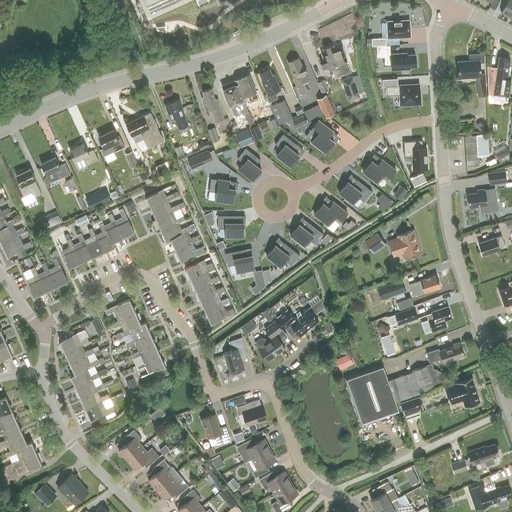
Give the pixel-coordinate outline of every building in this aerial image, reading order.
[(148,0),(139,4),(153,36),(230,0),(148,0)] [(511,18),(511,0),(507,0),(501,12),(511,18)] [(387,22),(388,38),(410,36),(409,20),(387,22)] [(371,38),(372,46),(386,45),(385,38),(371,38)] [(390,45),(377,46),(378,57),(385,56),(386,64),(392,64),(393,70),(411,69),(411,67),(417,67),(416,54),(408,55),(408,53),(390,54),(390,45)] [(333,71),(336,78),(351,73),(347,62),(339,65),(332,46),(323,50),(324,53),(321,54),(323,61),(320,62),(323,70),(328,69),(329,72),(333,71)] [(458,78),(476,77),(478,98),(487,97),(485,74),(481,74),(480,64),(484,63),(483,54),(469,55),(469,61),(457,62),(458,78)] [(497,68),(487,67),(488,96),(509,99),(511,80),(510,80),(511,78),(507,78),(507,75),(509,75),(510,66),(508,66),(509,58),(499,57),(497,68)] [(305,74),(306,73),(303,65),(300,66),(296,58),(288,62),(290,67),(289,68),(293,78),(292,78),(299,95),(306,92),(302,84),(308,81),(305,74)] [(261,81),(267,95),(265,95),(269,102),(278,98),(274,91),(280,88),(274,75),(272,75),(269,69),(266,70),(264,69),(260,71),(260,73),(259,74),(262,80),(261,81)] [(249,75),(234,80),(241,97),(246,95),(248,102),(258,97),(249,75)] [(348,101),(349,100),(359,97),(352,77),(343,80),(341,80),(348,101)] [(223,85),(222,90),(229,106),(230,105),(235,116),(243,113),(247,120),(250,127),(254,125),(251,117),(247,111),(243,99),(242,100),(241,97),(234,80),(223,85)] [(317,83),(322,94),(328,91),(324,80),(317,83)] [(419,84),(386,86),(386,95),(400,94),(400,105),(420,104),(419,84)] [(206,111),(211,109),(215,122),(224,119),(217,99),(214,99),(210,89),(202,92),(204,97),(201,98),(206,111)] [(317,100),(325,119),(335,115),(326,95),(317,100)] [(179,133),(189,130),(183,115),(184,114),(179,100),(164,105),(169,119),(173,118),(179,133)] [(270,106),(278,124),(292,118),(283,100),(270,106)] [(147,148),(164,140),(151,112),(143,115),(125,123),(131,135),(140,131),(147,148)] [(303,114),(292,120),(295,127),(301,124),(301,125),(307,122),(303,114)] [(333,131),(318,120),(310,130),(316,135),(311,141),(325,152),(334,141),(328,137),(333,131)] [(476,125),(480,132),(486,128),(482,121),(476,125)] [(249,129),(254,140),(262,136),(257,125),(249,129)] [(214,127),(207,130),(212,143),(219,140),(214,127)] [(104,155),(124,146),(119,136),(116,137),(113,129),(98,136),(103,148),(101,149),(104,155)] [(235,134),(240,147),(254,142),(248,129),(235,134)] [(298,145),(283,133),(275,144),(281,148),(276,155),(290,166),(299,155),(293,151),(298,145)] [(477,153),(477,155),(488,154),(487,134),(476,135),(476,141),(477,147),(477,153)] [(423,140),(404,141),(405,157),(413,156),(414,169),(428,169),(427,148),(424,148),(423,140)] [(86,164),(98,159),(93,150),(88,152),(84,143),(69,150),(74,161),(83,157),(86,164)] [(174,148),(178,157),(184,154),(180,145),(174,148)] [(256,165),(260,159),(245,148),(237,158),(243,163),(238,169),(252,180),(261,169),(256,165)] [(506,148),(495,153),(498,159),(509,154),(506,148)] [(208,150),(187,159),(191,169),(212,160),(208,150)] [(132,151),(125,154),(131,168),(138,165),(132,151)] [(41,163),(46,174),(43,179),(46,184),(69,173),(65,163),(59,165),(55,156),(41,163)] [(377,165),(371,160),(363,171),(377,182),(382,176),(388,181),(396,170),(381,159),(377,165)] [(34,196),(41,193),(35,180),(35,179),(30,168),(16,175),(21,185),(19,186),(24,197),(21,198),(25,205),(36,200),(34,196)] [(505,170),(488,172),(489,184),(506,182),(505,170)] [(417,176),(411,179),(414,186),(420,183),(417,176)] [(76,188),(72,178),(65,181),(70,191),(76,188)] [(228,188),(229,181),(211,178),(209,191),(216,192),(215,200),(233,203),(235,189),(228,188)] [(353,185),(347,181),(339,192),(353,203),(358,197),(364,202),(372,191),(357,180),(353,185)] [(408,190),(401,185),(397,189),(404,195),(408,190)] [(477,192),(468,193),(469,207),(479,206),(480,213),(497,211),(494,188),(477,190),(477,192)] [(168,200),(175,197),(173,193),(166,196),(163,189),(146,197),(151,208),(168,200)] [(111,200),(106,190),(86,199),(91,209),(111,200)] [(391,202),(381,194),(377,199),(387,207),(391,202)] [(76,197),(82,210),(86,208),(80,195),(76,197)] [(151,208),(156,219),(173,211),(180,208),(178,204),(171,207),(168,200),(151,208)] [(125,204),(129,213),(135,209),(131,201),(125,204)] [(314,214),(328,225),(333,219),(339,223),(347,213),(332,201),(328,207),(322,203),(314,214)] [(122,217),(115,220),(114,220),(122,237),(134,232),(123,208),(118,210),(122,217)] [(61,222),(56,211),(44,217),(49,227),(61,222)] [(176,218),(173,211),(156,219),(161,230),(178,222),(185,219),(183,215),(176,218)] [(204,215),(209,226),(214,224),(212,218),(214,218),(211,212),(204,215)] [(111,222),(104,225),(111,242),(122,237),(114,220),(115,220),(112,213),(108,215),(111,222)] [(6,222),(3,215),(0,216),(0,229),(12,224),(15,223),(13,219),(6,222)] [(86,215),(80,217),(83,223),(88,220),(86,215)] [(236,222),(236,215),(218,215),(218,228),(225,228),(225,237),(243,237),(243,222),(236,222)] [(38,231),(44,228),(41,221),(35,224),(38,231)] [(114,247),(111,242),(104,225),(103,222),(99,224),(102,231),(95,234),(102,252),(114,247)] [(166,241),(170,239),(187,231),(195,228),(193,224),(181,229),(178,222),(161,230),(166,241)] [(290,235),(304,246),(309,239),(315,244),(323,234),(309,222),(304,228),(299,224),(290,235)] [(0,229),(0,241),(0,243),(18,235),(24,232),(22,228),(15,231),(12,224),(0,229)] [(91,257),(102,252),(95,234),(92,227),(88,229),(91,236),(84,239),(84,240),(91,257)] [(407,234),(389,240),(394,256),(403,253),(405,258),(422,252),(414,229),(406,232),(407,234)] [(170,239),(175,250),(192,242),(199,239),(198,235),(190,238),(187,231),(170,239)] [(80,241),(73,244),(73,245),(80,262),(91,257),(84,240),(84,239),(81,232),(80,232),(77,234),(80,241)] [(377,232),(365,241),(373,252),(385,243),(377,232)] [(18,235),(0,243),(7,257),(32,245),(30,241),(23,245),(18,235)] [(499,249),(505,247),(501,236),(495,238),(495,237),(478,243),(482,255),(499,249)] [(69,267),(80,262),(73,245),(73,244),(70,237),(66,239),(69,246),(62,250),(69,267)] [(196,249),(192,242),(175,250),(180,261),(204,250),(203,246),(196,249)] [(280,249),(275,245),(266,256),(280,267),(285,260),(291,265),(299,255),(285,243),(280,249)] [(244,256),(243,249),(225,253),(227,266),(235,265),(237,272),(254,269),(251,255),(244,256)] [(55,266),(48,269),(56,286),(67,280),(56,257),(52,259),(55,266)] [(187,280),(190,279),(207,271),(214,268),(213,264),(212,262),(206,264),(204,259),(185,268),(186,270),(184,271),(187,280)] [(45,291),(56,286),(48,269),(45,262),(41,264),(44,271),(37,274),(45,291)] [(37,274),(34,267),(23,272),(26,279),(34,296),(36,295),(36,297),(45,294),(45,291),(37,274)] [(256,286),(252,286),(253,291),(266,288),(265,281),(271,280),(269,268),(253,271),(256,286)] [(192,291),(195,290),(212,282),(213,282),(219,279),(218,275),(211,279),(207,271),(190,279),(191,281),(190,282),(192,291)] [(420,279),(420,280),(409,284),(413,296),(424,292),(424,293),(441,287),(437,274),(420,279)] [(381,299),(406,290),(402,279),(377,287),(381,299)] [(499,290),(504,305),(511,302),(511,281),(508,283),(510,287),(499,290)] [(197,302),(200,301),(217,293),(218,293),(225,290),(223,286),(216,289),(213,282),(212,282),(195,290),(196,292),(194,293),(197,302)] [(221,300),(218,293),(217,293),(200,301),(205,312),(222,304),(223,304),(229,301),(228,297),(221,300)] [(395,300),(398,308),(412,304),(409,296),(395,300)] [(118,321),(136,313),(129,299),(104,310),(106,314),(113,311),(118,321)] [(314,312),(324,307),(319,299),(310,304),(314,312)] [(226,311),(223,304),(222,304),(205,312),(210,323),(235,312),(233,308),(226,311)] [(432,313),(427,315),(431,328),(438,326),(437,323),(452,318),(448,306),(432,311),(432,313)] [(275,316),(268,308),(262,313),(268,321),(275,316)] [(309,308),(295,319),(288,309),(277,318),(291,336),(296,331),(300,337),(308,331),(307,330),(319,321),(309,308)] [(415,309),(396,315),(399,325),(418,318),(415,309)] [(118,321),(112,323),(113,327),(120,324),(124,331),(140,323),(142,323),(139,312),(136,313),(118,321)] [(105,332),(98,317),(91,321),(98,335),(105,332)] [(272,338),(267,341),(264,338),(261,337),(256,341),(256,344),(267,360),(278,352),(279,353),(285,348),(278,338),(285,333),(275,320),(265,328),(272,338)] [(142,323),(140,323),(124,331),(116,335),(117,339),(130,333),(133,340),(150,333),(145,321),(142,323)] [(246,323),(240,327),(245,335),(251,331),(246,323)] [(398,351),(410,348),(403,324),(391,327),(398,351)] [(82,344),(82,345),(89,341),(87,337),(80,340),(76,333),(60,341),(65,352),(82,344)] [(138,351),(155,344),(150,333),(133,340),(126,343),(128,347),(135,344),(138,351)] [(242,337),(228,341),(231,350),(224,352),(230,372),(244,368),(239,354),(247,352),(242,337)] [(441,358),(442,364),(451,361),(451,360),(464,355),(460,342),(453,344),(454,346),(439,351),(438,349),(426,353),(429,363),(441,358)] [(0,359),(12,355),(7,343),(0,346),(0,359)] [(65,352),(70,363),(86,355),(100,349),(98,345),(85,351),(82,345),(82,344),(65,352)] [(160,355),(155,344),(138,351),(131,354),(133,358),(140,355),(143,362),(160,355)] [(336,359),(340,370),(353,364),(349,354),(336,359)] [(86,355),(70,363),(74,374),(75,374),(87,368),(104,361),(102,356),(90,362),(86,355)] [(165,366),(160,355),(143,362),(136,365),(138,369),(145,366),(148,373),(165,366)] [(388,380),(396,402),(420,393),(419,391),(445,381),(441,372),(435,369),(434,369),(431,363),(411,370),(412,371),(388,380)] [(399,411),(396,402),(388,380),(383,364),(344,378),(360,425),(399,411)] [(90,375),(87,368),(75,374),(74,374),(70,376),(75,387),(92,379),(99,376),(97,372),(90,375)] [(480,401),(473,377),(456,382),(456,383),(445,386),(450,404),(463,400),(465,406),(471,404),(472,406),(479,404),(478,401),(480,401)] [(136,385),(133,378),(126,381),(129,389),(136,385)] [(97,390),(104,387),(102,383),(95,386),(92,379),(75,387),(80,398),(97,390)] [(102,383),(104,387),(114,383),(112,379),(102,383)] [(80,398),(85,409),(102,401),(109,398),(107,394),(100,397),(97,390),(80,398)] [(423,409),(419,396),(401,403),(405,415),(423,409)] [(0,416),(12,411),(6,397),(0,399),(0,416)] [(102,401),(85,409),(86,410),(84,411),(87,420),(90,419),(90,420),(114,409),(112,405),(105,408),(102,401)] [(256,407),(254,401),(237,407),(239,414),(242,413),(247,425),(266,418),(262,405),(256,407)] [(161,417),(165,414),(159,407),(155,410),(161,417)] [(17,422),(12,411),(0,416),(0,429),(17,422)] [(214,435),(218,446),(231,441),(225,426),(219,428),(214,414),(201,419),(207,437),(214,435)] [(5,440),(22,433),(17,422),(0,429),(0,433),(2,433),(5,440)] [(118,450),(126,459),(142,446),(138,441),(141,438),(134,429),(124,437),(128,442),(118,450)] [(27,443),(22,433),(5,440),(0,442),(0,447),(7,444),(10,451),(27,443)] [(245,462),(252,459),(270,449),(264,438),(255,443),(252,438),(236,446),(245,462)] [(27,443),(10,451),(7,452),(9,456),(16,453),(19,460),(36,453),(31,441),(27,443)] [(468,453),(471,462),(473,466),(485,461),(486,465),(488,466),(493,464),(494,462),(493,457),(499,455),(495,443),(487,446),(486,445),(479,448),(468,453)] [(165,444),(160,449),(165,455),(170,450),(165,444)] [(142,446),(126,459),(134,469),(144,460),(148,465),(159,456),(152,447),(146,451),(142,446)] [(206,450),(209,457),(215,453),(212,447),(206,450)] [(270,449),(252,459),(257,469),(252,472),(255,477),(269,470),(266,465),(275,460),(270,449)] [(39,452),(36,453),(19,460),(12,463),(17,475),(41,464),(40,461),(41,461),(39,452)] [(172,466),(170,467),(163,459),(154,467),(158,472),(148,480),(156,489),(177,472),(172,466)] [(464,459),(451,463),(454,473),(468,469),(464,459)] [(206,474),(211,470),(206,464),(201,469),(206,474)] [(270,486),(274,493),(291,482),(284,471),(275,476),(272,471),(259,479),(265,489),(270,486)] [(177,472),(156,489),(164,499),(174,490),(178,495),(189,486),(181,477),(177,472)] [(57,487),(74,505),(88,491),(71,474),(57,487)] [(233,491),(240,485),(233,478),(226,483),(233,491)] [(214,485),(218,491),(223,487),(219,481),(214,485)] [(390,502),(387,495),(391,493),(391,489),(388,481),(379,486),(383,493),(371,499),(376,509),(390,502)] [(291,482),(274,493),(278,500),(271,504),(276,511),(280,511),(292,505),(289,499),(298,493),(291,482)] [(57,496),(44,483),(34,493),(47,506),(57,496)] [(475,509),(498,501),(499,506),(501,507),(506,506),(507,504),(505,498),(511,495),(511,494),(508,485),(501,487),(500,487),(493,489),(494,489),(486,492),(484,484),(469,489),(475,509)] [(247,485),(239,489),(242,495),(250,490),(247,485)] [(225,487),(219,491),(229,506),(235,502),(225,487)] [(177,510),(179,511),(194,511),(201,506),(197,501),(200,498),(193,489),(183,497),(187,501),(177,510)] [(377,511),(411,511),(414,511),(410,503),(405,506),(399,503),(396,498),(390,502),(376,509),(377,511)] [(449,498),(439,501),(442,509),(452,505),(449,498)]
